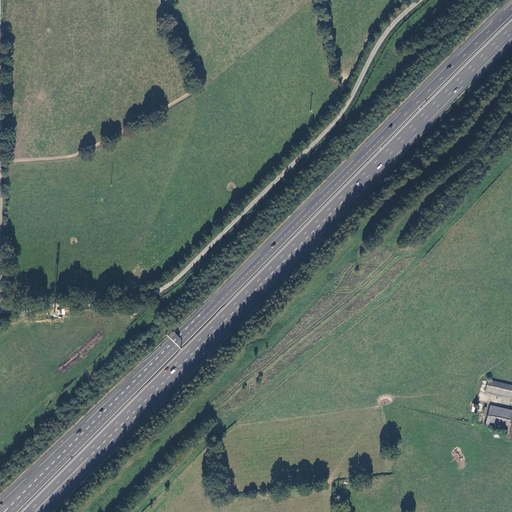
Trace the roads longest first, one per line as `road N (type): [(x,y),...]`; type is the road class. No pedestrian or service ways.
road 1 (motorway): [(511,10),(10,507)]
road 2 (motorway): [(87,458),(511,29)]
road 3 (unclassified): [(421,0),(388,30),(333,124),(180,276),(154,293),(108,304)]
